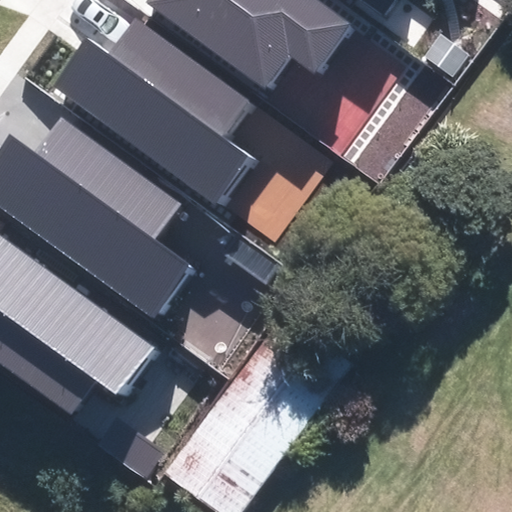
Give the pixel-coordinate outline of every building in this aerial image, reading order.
[(351,27),(314,0),(151,0),(150,2),(265,87),(289,54),(316,74),(351,27)] [(358,0),(378,15),(388,0),(358,0)] [(245,103),(136,22),(109,58),(87,41),(56,83),(216,201),(248,159),(219,138),(245,103)] [(174,207),(60,122),(36,155),(12,138),(0,153),(0,198),(153,312),(185,270),(148,242),(174,207)] [(148,343),(0,232),(0,357),(71,410),(95,378),(112,391),(148,343)] [(249,511),(324,412),(254,359),(158,488),(190,511),(249,511)]
